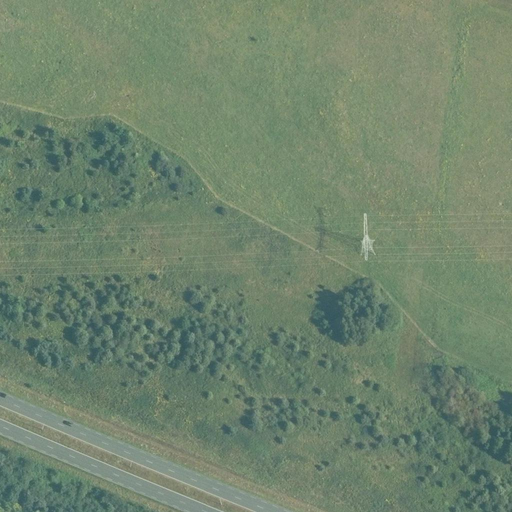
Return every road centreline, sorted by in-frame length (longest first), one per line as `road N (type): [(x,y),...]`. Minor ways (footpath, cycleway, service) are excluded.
road 1 (primary): [(276,511),(0,397)]
road 2 (primary): [(0,425),(210,511)]
